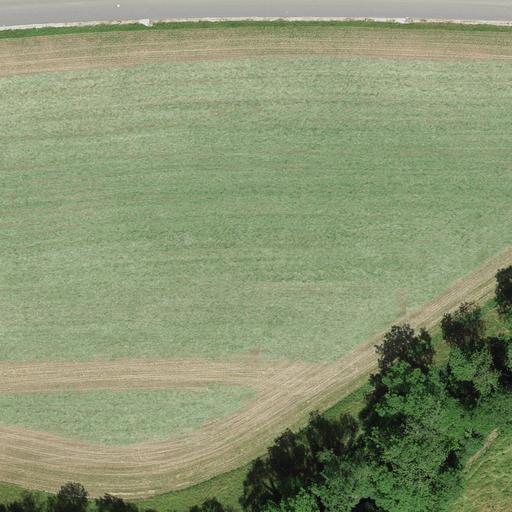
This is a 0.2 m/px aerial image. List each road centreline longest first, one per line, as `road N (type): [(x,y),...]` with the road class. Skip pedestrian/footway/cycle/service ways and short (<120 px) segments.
road 1 (tertiary): [(0,9),(199,0)]
road 2 (tertiary): [(347,0),(511,4)]
